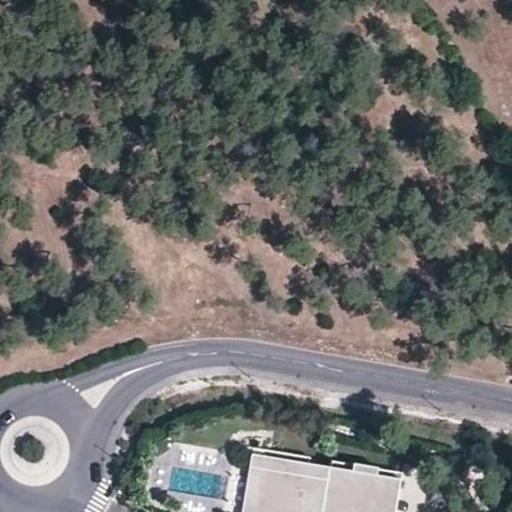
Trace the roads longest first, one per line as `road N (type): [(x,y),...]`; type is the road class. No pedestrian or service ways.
road 1 (residential): [(511,403),(269,357),(175,357)]
road 2 (residential): [(175,357),(119,367),(27,400)]
road 3 (residential): [(86,461),(117,399),(175,357)]
